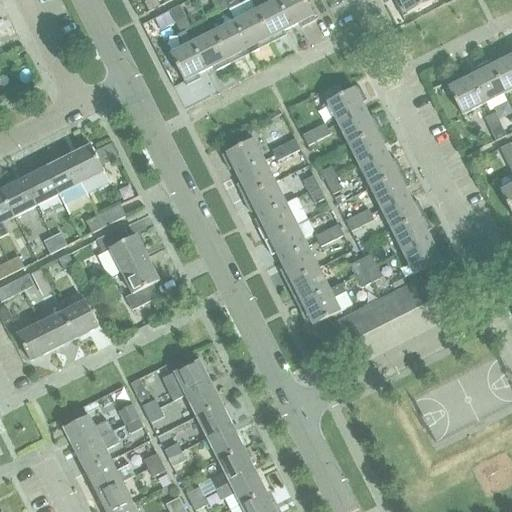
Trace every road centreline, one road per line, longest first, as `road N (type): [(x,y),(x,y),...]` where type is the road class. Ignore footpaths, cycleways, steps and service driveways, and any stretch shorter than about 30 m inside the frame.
road 1 (residential): [(297,413),(127,84)]
road 2 (residential): [(501,309),(388,82)]
road 3 (residential): [(297,413),(501,309)]
road 4 (residential): [(79,109),(24,0)]
